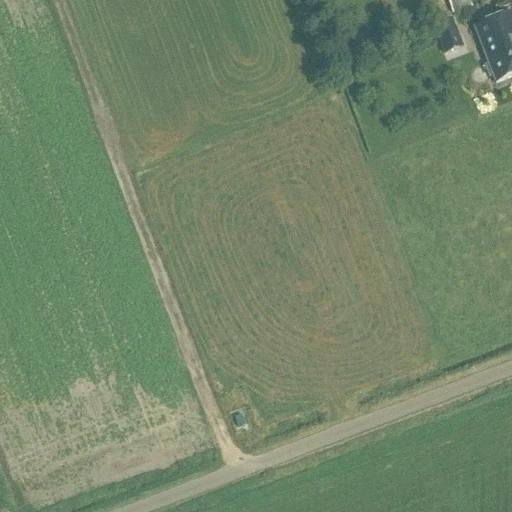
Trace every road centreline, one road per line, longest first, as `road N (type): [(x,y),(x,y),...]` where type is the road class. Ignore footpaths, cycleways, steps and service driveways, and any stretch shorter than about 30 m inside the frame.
road 1 (track): [(233,474),(56,0)]
road 2 (unclassified): [(134,511),(511,369)]
